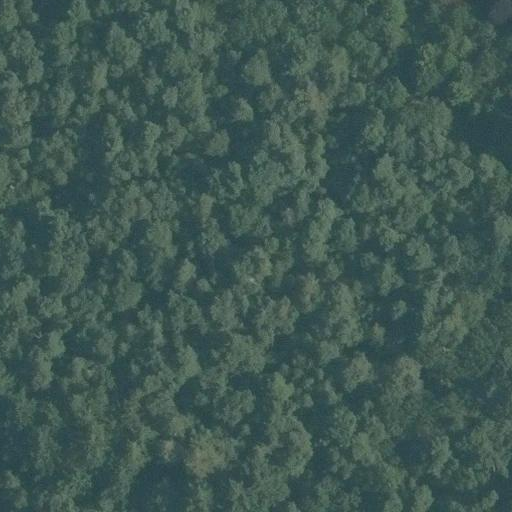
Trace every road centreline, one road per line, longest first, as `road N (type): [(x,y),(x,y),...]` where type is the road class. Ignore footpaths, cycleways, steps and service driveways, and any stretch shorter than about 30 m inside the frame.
road 1 (track): [(210,0),(511,188)]
road 2 (track): [(369,511),(511,276)]
